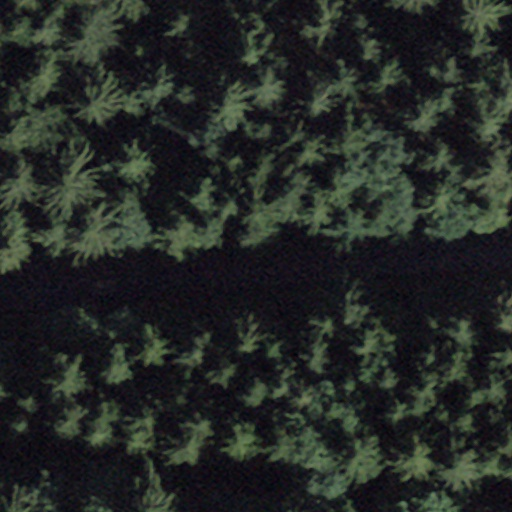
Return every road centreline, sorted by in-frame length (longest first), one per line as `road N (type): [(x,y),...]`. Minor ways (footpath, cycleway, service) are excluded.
road 1 (unclassified): [(511,246),(0,285)]
road 2 (track): [(418,511),(305,468),(0,453)]
